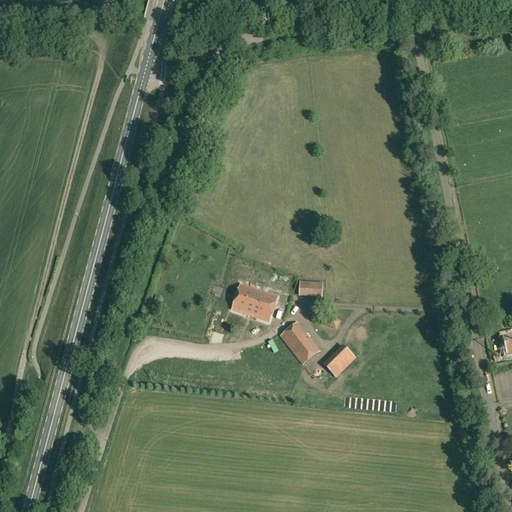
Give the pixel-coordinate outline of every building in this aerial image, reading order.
[(321,297),(322,285),(315,285),(314,297),(321,297)] [(278,299),(240,286),(236,298),(232,310),(270,323),(274,311),(278,299)] [(340,322),(332,317),(327,326),(336,330),(340,322)] [(320,353),(297,324),(280,337),(303,366),(320,353)] [(511,334),(503,336),(506,355),(511,353),(511,334)] [(366,337),(354,347),(361,356),(374,346),(366,337)] [(326,369),(336,379),(355,359),(345,349),(326,369)]
